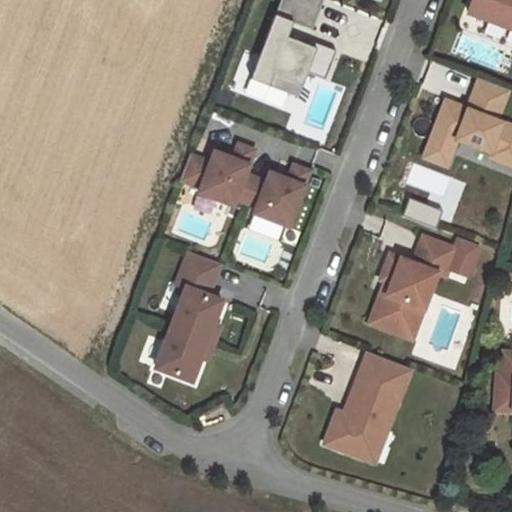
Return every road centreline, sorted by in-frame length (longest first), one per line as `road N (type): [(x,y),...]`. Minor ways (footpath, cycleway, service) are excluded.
road 1 (residential): [(239,462),(419,0)]
road 2 (unclassified): [(0,321),(180,441),(239,462)]
road 3 (unclassified): [(239,462),(406,511)]
